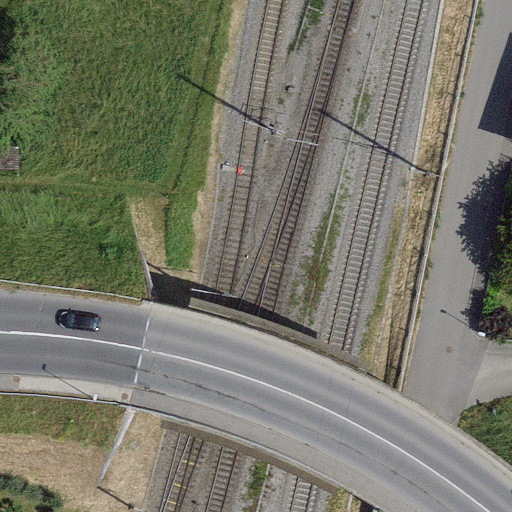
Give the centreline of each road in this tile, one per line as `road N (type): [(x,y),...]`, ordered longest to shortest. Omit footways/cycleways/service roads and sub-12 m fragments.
road 1 (secondary): [(487,511),(394,446),(274,388),(145,351),(0,334)]
road 2 (residential): [(511,30),(412,511)]
